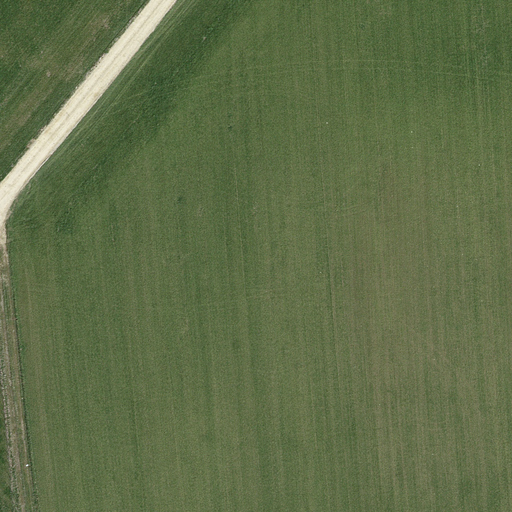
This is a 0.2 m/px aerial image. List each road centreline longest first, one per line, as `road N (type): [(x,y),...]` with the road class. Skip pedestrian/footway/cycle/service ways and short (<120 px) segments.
road 1 (track): [(162,0),(0,197)]
road 2 (track): [(0,290),(25,511)]
